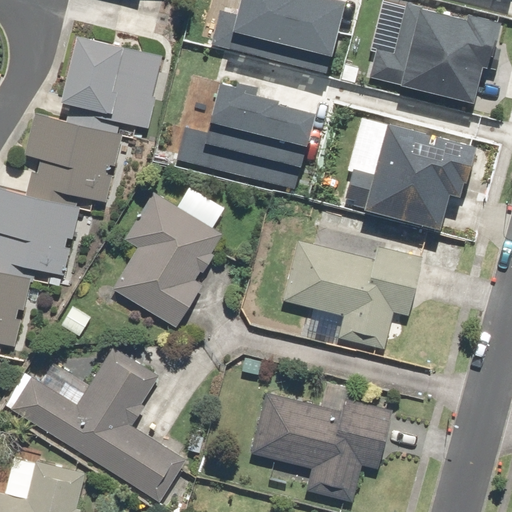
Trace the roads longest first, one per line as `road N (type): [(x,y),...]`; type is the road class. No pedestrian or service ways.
road 1 (residential): [(511,302),(456,511)]
road 2 (residential): [(0,117),(31,70),(50,3)]
